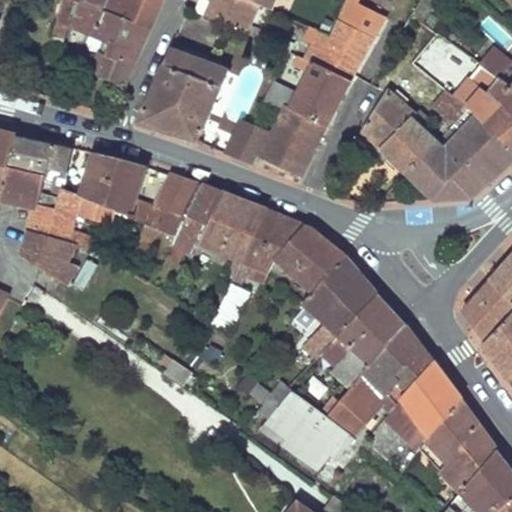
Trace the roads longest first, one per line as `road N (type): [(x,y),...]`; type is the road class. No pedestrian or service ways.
road 1 (tertiary): [(305,201),(117,138)]
road 2 (residential): [(117,138),(177,0)]
road 3 (residential): [(305,201),(368,78)]
road 4 (tertiary): [(117,138),(0,107)]
road 5 (tertiary): [(511,419),(439,323)]
